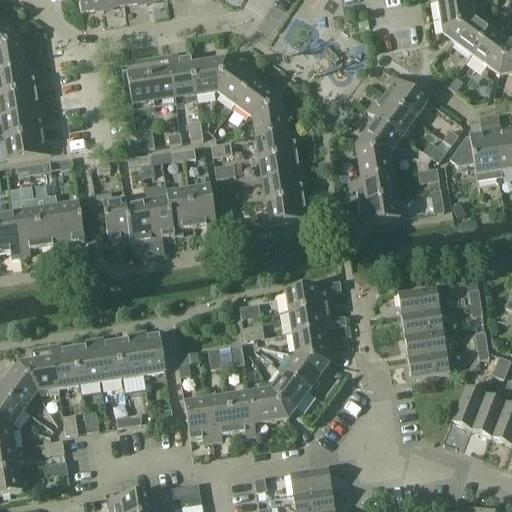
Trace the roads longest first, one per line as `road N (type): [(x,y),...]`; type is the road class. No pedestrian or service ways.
road 1 (residential): [(368,453),(189,474),(168,461),(100,471)]
road 2 (residential): [(262,0),(247,23),(94,47)]
road 3 (residential): [(351,289),(368,365),(382,381),(368,453)]
road 4 (residential): [(511,490),(368,453)]
